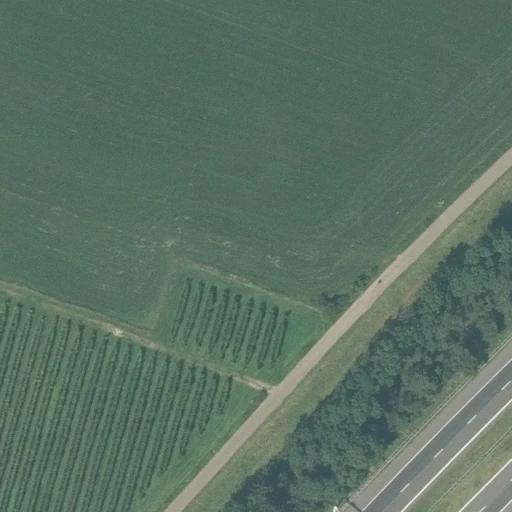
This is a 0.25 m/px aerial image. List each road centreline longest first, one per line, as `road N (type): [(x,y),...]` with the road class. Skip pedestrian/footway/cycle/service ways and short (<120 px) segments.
road 1 (unclassified): [(184,511),(319,357),(511,165)]
road 2 (motorway): [(511,381),(383,511)]
